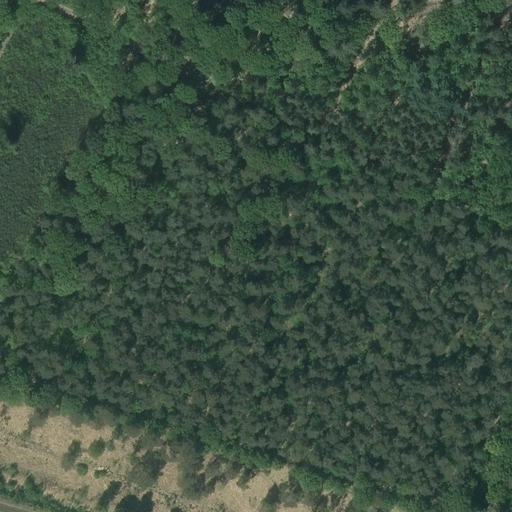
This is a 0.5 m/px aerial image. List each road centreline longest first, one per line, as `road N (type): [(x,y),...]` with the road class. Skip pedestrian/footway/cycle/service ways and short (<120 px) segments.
road 1 (track): [(474,511),(0,371)]
road 2 (track): [(191,71),(511,224)]
road 3 (track): [(462,0),(293,22),(228,18)]
road 4 (track): [(45,0),(191,71)]
